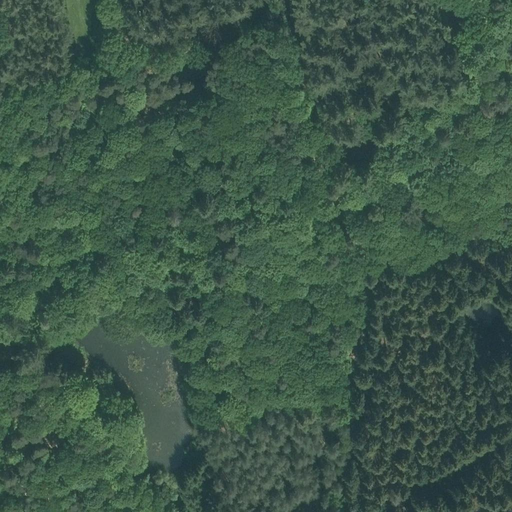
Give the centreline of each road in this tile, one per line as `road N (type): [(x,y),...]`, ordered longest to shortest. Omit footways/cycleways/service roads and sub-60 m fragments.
road 1 (track): [(511,136),(0,305)]
road 2 (track): [(511,421),(359,511)]
road 3 (track): [(488,37),(392,173)]
